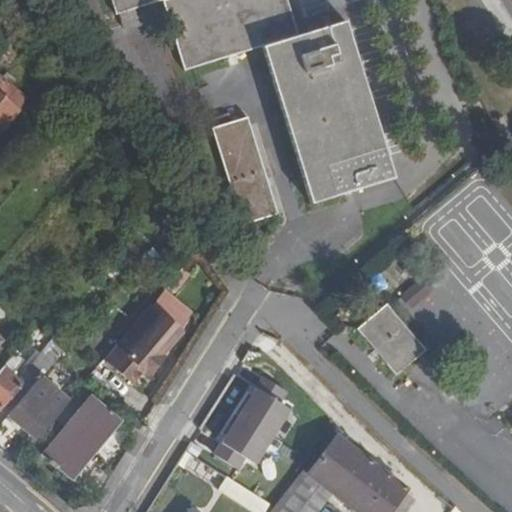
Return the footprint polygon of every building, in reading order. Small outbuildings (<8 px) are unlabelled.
[(109,0),(114,14),(119,13),(123,26),(138,21),(132,8),(155,0),(160,0),(184,69),(260,45),(312,203),(395,177),(344,18),(299,32),(288,0),(109,0)] [(0,60),(17,40),(10,32),(1,43),(0,43),(0,60)] [(1,82),(0,81),(0,120),(5,125),(28,98),(5,77),(1,82)] [(278,214),(247,118),(210,130),(241,225),(278,214)] [(398,183),(358,195),(363,210),(402,198),(398,183)] [(161,290),(169,300),(192,278),(184,269),(161,290)] [(419,275),(402,298),(417,309),(433,286),(419,275)] [(180,332),(148,304),(103,358),(134,383),(143,372),(149,376),(162,359),(160,356),(180,332)] [(424,349),(385,304),(355,329),(395,375),(424,349)] [(160,356),(162,359),(183,335),(180,332),(160,356)] [(39,378),(57,356),(46,347),(28,368),(39,378)] [(0,409),(24,382),(4,365),(0,369),(0,409)] [(289,391),(266,376),(259,387),(254,384),(222,432),(227,435),(216,452),(239,468),(247,456),(256,462),(291,409),(282,402),(289,391)] [(66,401),(39,378),(8,415),(36,438),(58,412),(66,401)] [(91,394),(80,385),(66,401),(58,412),(69,421),(91,394)] [(91,394),(69,421),(43,452),(75,482),(108,445),(102,439),(120,418),(91,394)] [(406,511),(416,499),(352,450),(355,445),(344,437),(341,441),(339,439),(313,475),(305,470),(275,511),(301,511),(322,484),(332,492),(358,511),(406,511)] [(266,511),(272,504),(229,475),(222,486),(262,511),(266,511)] [(322,484),(301,511),(318,511),(332,492),(322,484)]
